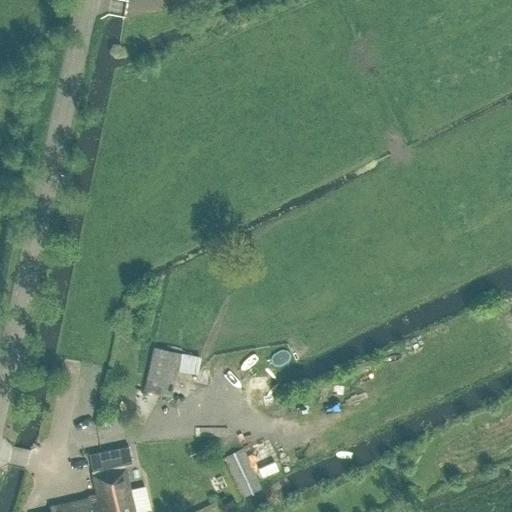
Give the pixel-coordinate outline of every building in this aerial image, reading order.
[(183,354),(155,347),(145,390),(172,396),(183,354)] [(140,412),(139,424),(168,427),(169,414),(140,412)] [(51,511),(133,511),(123,464),(131,462),(128,446),(88,454),(93,475),(97,497),(50,507),(51,511)] [(243,450),(223,459),(242,499),(261,490),(243,450)] [(23,474),(27,458),(16,455),(11,471),(23,474)]
